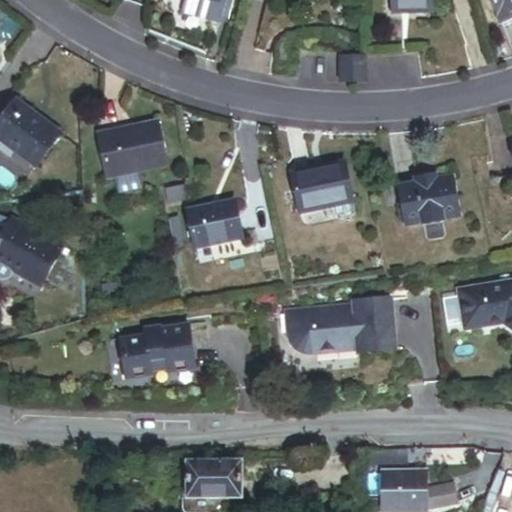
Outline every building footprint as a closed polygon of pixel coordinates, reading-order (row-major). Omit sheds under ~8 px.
[(231,0),(222,0),(222,3),(211,0),(193,0),(189,14),(225,24),(231,0)] [(397,0),(398,8),(438,7),(437,0),(397,0)] [(511,0),(501,0),(509,18),(511,16),(511,0)] [(370,74),(390,74),(390,53),(370,53),(370,74)] [(0,130),(41,161),(65,127),(21,95),(0,123),(0,130)] [(113,179),(173,168),(165,123),(105,134),(113,179)] [(306,208),(359,197),(351,158),(298,169),(306,208)] [(449,213),(466,210),(459,172),(442,175),(441,167),(422,171),(423,178),(404,182),(411,220),(429,217),(430,221),(450,218),(449,213)] [(203,245),(248,234),(240,198),(195,209),(203,245)] [(68,236),(17,207),(14,212),(2,206),(0,209),(0,265),(6,270),(13,268),(17,262),(44,278),(68,236)] [(126,273),(105,276),(107,293),(128,290),(126,273)] [(511,290),(511,291),(457,297),(461,337),(497,333),(511,347),(511,290)] [(392,345),(390,294),(353,295),(353,299),(341,299),(341,303),(333,303),(334,300),(285,301),(286,324),(287,328),(293,340),(301,343),(312,345),(358,344),(358,347),(392,345)] [(163,371),(190,371),(189,325),(145,326),(145,330),(121,330),(121,371),(148,371),(148,366),(163,365),(163,371)] [(189,495),(239,498),(241,458),(191,455),(189,495)] [(379,511),(425,511),(425,488),(424,475),(379,477),(379,511)] [(455,506),(452,483),(425,488),(425,511),(455,506)]
